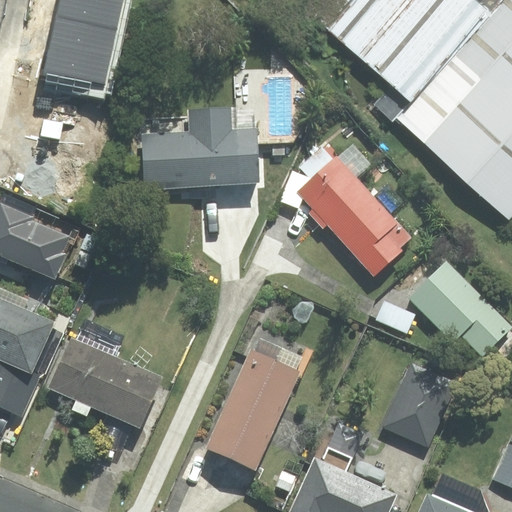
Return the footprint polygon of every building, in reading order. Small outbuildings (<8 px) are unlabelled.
[(125,0),(60,0),(44,72),(108,85),(125,0)] [(290,0),(394,96),(400,101),(477,19),(456,0),(290,0)] [(400,101),(382,118),(487,218),(511,191),(511,0),(495,0),(477,19),(400,101)] [(190,134),(144,136),(147,189),(260,182),(257,129),(231,130),(230,108),(189,110),(190,134)] [(399,248),(410,237),(356,178),(371,164),(352,144),(298,192),(313,209),(309,213),(323,229),(328,225),(374,276),(402,251),(399,248)] [(35,217),(0,202),(0,254),(54,278),(65,254),(62,253),(69,237),(33,221),(35,217)] [(482,356),(511,327),(446,261),(409,297),(455,343),(462,336),(482,356)] [(29,300),(0,287),(0,406),(22,416),(60,332),(51,328),(54,322),(24,309),(29,300)] [(415,315),(384,301),(376,320),(407,333),(415,315)] [(73,408),(87,415),(91,405),(139,427),(161,377),(117,358),(122,346),(81,328),(76,340),(72,338),(49,388),(77,400),(73,408)] [(253,352),(251,351),(207,447),(255,469),(299,372),(295,370),(301,357),(259,338),(253,352)] [(456,385),(412,365),(384,427),(428,447),(456,385)] [(511,445),(509,444),(493,480),(511,487),(511,445)] [(388,511),(396,495),(315,458),(290,511),(388,511)] [(466,511),(427,495),(419,511),(466,511)]
